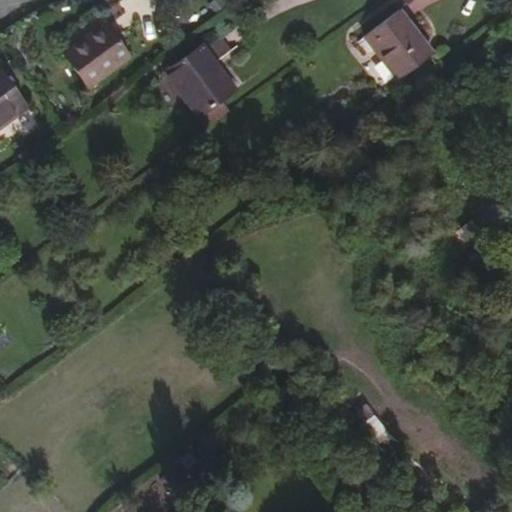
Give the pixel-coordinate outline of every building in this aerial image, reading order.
[(59,49),(100,21),(121,48),(125,45),(97,9),(53,40),(59,49)] [(431,56),(398,12),(363,38),(396,82),(431,56)] [(84,82),(125,52),(121,48),(100,21),(59,49),(84,82)] [(166,79),(203,51),(197,43),(159,71),(166,79)] [(229,87),(203,51),(166,79),(192,115),(229,87)] [(0,121),(23,103),(0,72),(0,121)]
